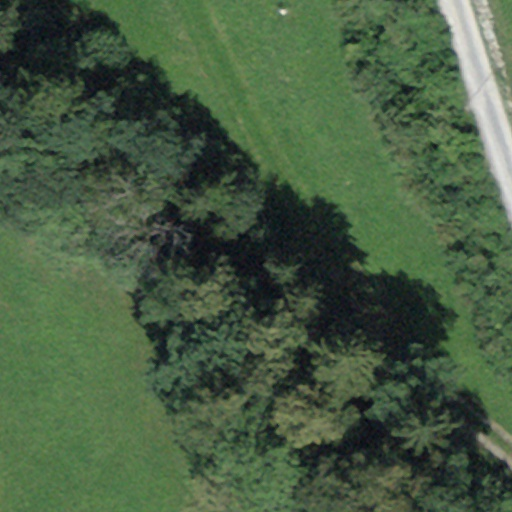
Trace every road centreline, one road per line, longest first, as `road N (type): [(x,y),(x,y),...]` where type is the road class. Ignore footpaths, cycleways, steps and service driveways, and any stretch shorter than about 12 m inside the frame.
road 1 (track): [(511,447),(418,368),(286,192),(188,0)]
road 2 (residential): [(511,174),(451,0)]
